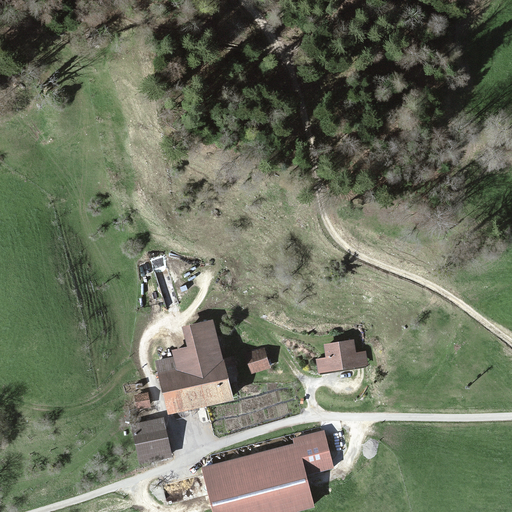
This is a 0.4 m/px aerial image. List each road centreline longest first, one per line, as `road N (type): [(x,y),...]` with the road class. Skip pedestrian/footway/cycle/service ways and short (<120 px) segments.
road 1 (track): [(277,29),(294,74),(317,208),(332,239),(461,305),(511,343)]
road 2 (track): [(277,29),(234,40),(119,23),(0,25)]
